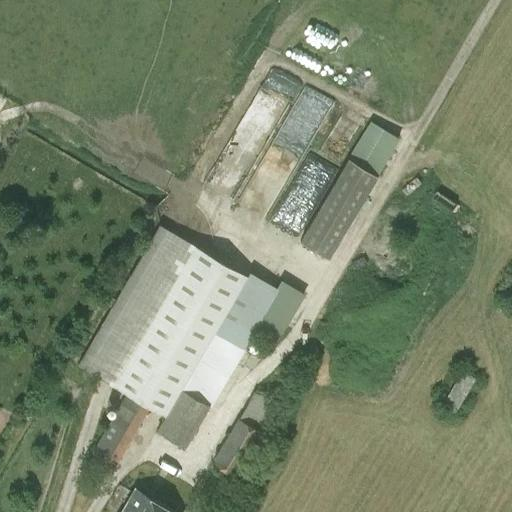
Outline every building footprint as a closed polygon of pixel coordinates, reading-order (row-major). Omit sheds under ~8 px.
[(266,91),(262,101),(285,111),(298,81),(269,69),(260,88),(266,91)] [(299,239),(328,257),(399,138),(370,121),(299,239)] [(234,199),(271,142),(241,122),(204,180),(234,199)] [(275,290),(159,223),(78,363),(127,391),(92,452),(115,465),(150,405),(166,414),(157,429),(185,445),(209,404),(181,388),(211,336),(239,352),(275,290)] [(442,404),(456,412),(476,378),(462,370),(442,404)] [(235,475),(261,430),(238,417),(217,456),(220,465),(235,475)] [(178,511),(135,486),(119,511),(178,511)]
